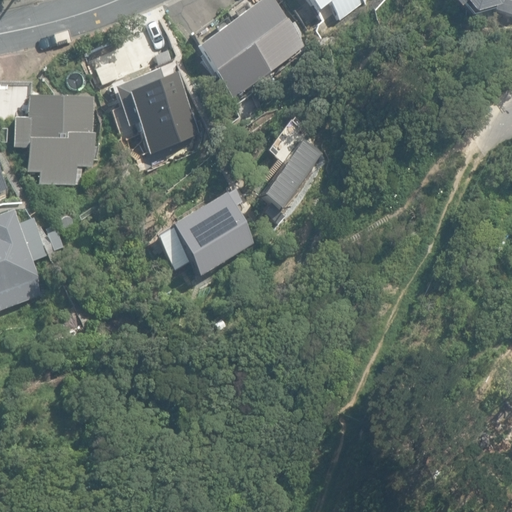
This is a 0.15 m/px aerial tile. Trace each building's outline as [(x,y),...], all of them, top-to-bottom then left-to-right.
[(256,0),(193,47),(232,100),(303,46),(300,43),(303,40),(302,32),(293,21),(287,26),(267,0),(256,0)] [(362,0),(307,0),(315,11),(325,3),(339,21),(364,2),(362,0)] [(511,0),(443,0),(454,9),(458,4),(469,14),(489,8),(492,12),(511,17),(511,14),(511,0)] [(136,48),(155,78),(186,58),(160,17),(145,26),(136,48)] [(21,185),(66,185),(67,172),(74,172),(74,168),(90,169),(89,146),(91,146),(92,97),(28,96),(29,84),(0,83),(0,122),(9,122),(11,151),(21,151),(21,185)] [(222,180),(154,221),(188,278),(257,237),(222,180)] [(0,309),(40,295),(35,280),(37,279),(30,261),(45,255),(45,254),(63,247),(56,230),(38,237),(31,218),(16,223),(10,209),(0,212),(0,309)]
